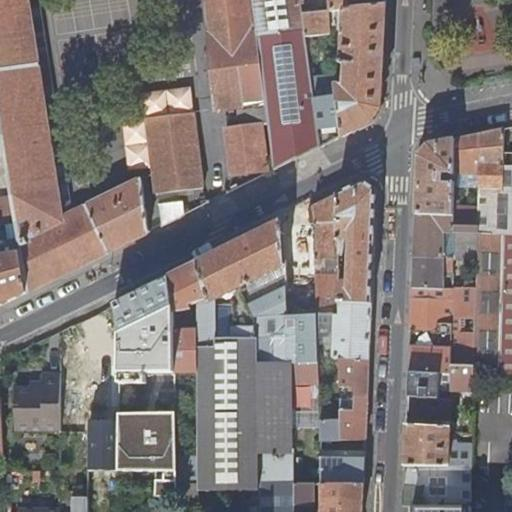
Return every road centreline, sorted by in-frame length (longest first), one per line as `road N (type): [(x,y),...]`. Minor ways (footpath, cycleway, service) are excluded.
road 1 (residential): [(401,139),(0,336)]
road 2 (residential): [(389,511),(401,139)]
road 3 (residential): [(401,139),(407,0)]
